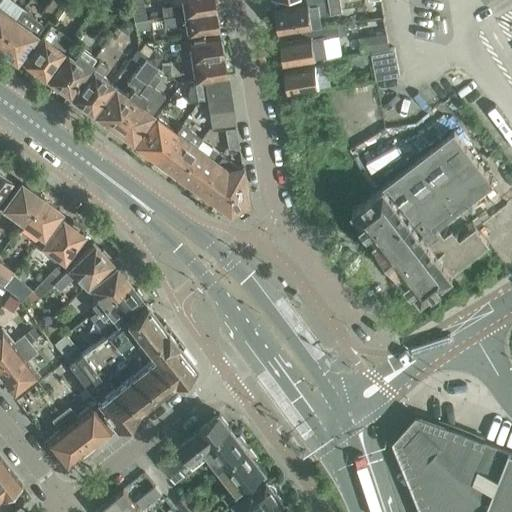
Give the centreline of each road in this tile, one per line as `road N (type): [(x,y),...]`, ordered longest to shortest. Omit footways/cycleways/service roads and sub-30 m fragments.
road 1 (primary): [(340,407),(247,277),(159,206),(109,180)]
road 2 (primary): [(109,180),(265,346)]
road 3 (residential): [(278,218),(267,191),(240,0)]
road 4 (residential): [(229,375),(64,503)]
road 5 (residential): [(229,375),(327,511)]
road 6 (unclassified): [(340,407),(467,327)]
road 7 (primary): [(109,180),(0,101)]
